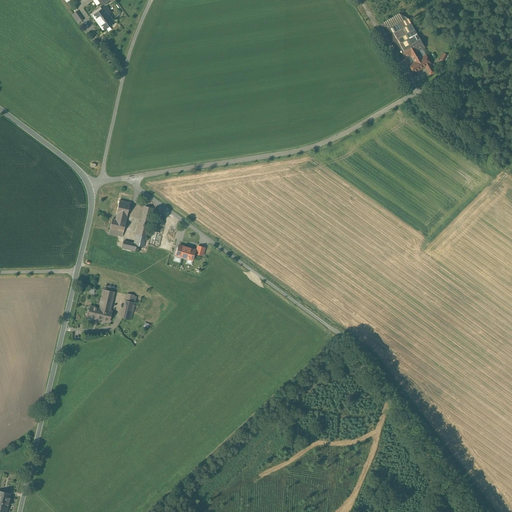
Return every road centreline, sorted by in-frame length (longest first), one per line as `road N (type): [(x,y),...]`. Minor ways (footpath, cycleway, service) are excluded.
road 1 (unclassified): [(132,177),(345,338),(475,511)]
road 2 (unclassified): [(132,177),(322,143),(511,37)]
road 3 (secondary): [(19,511),(76,271)]
road 4 (unclassified): [(102,182),(122,76),(150,0)]
